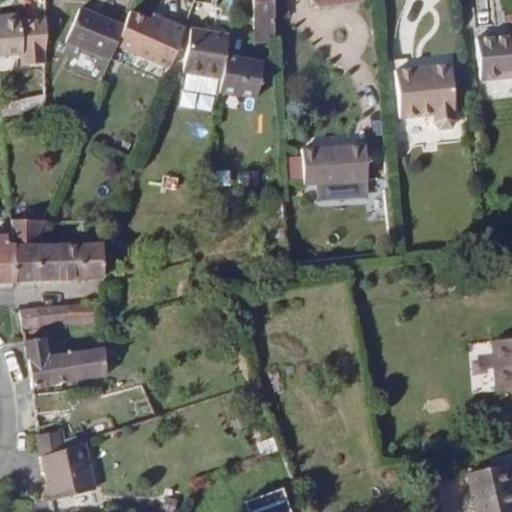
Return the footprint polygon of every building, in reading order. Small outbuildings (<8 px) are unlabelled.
[(273,38),(272,19),(270,0),(252,0),(255,43),(273,41),(273,38)] [(288,19),(285,0),(270,0),(272,19),(288,19)] [(123,28),(79,10),(66,42),(110,60),(116,46),(123,28)] [(168,69),(184,29),(169,22),(153,15),(150,21),(129,12),(123,28),(116,46),(168,69)] [(45,64),(45,19),(19,22),(19,16),(0,17),(0,55),(22,53),(23,66),(45,64)] [(511,24),(474,29),(480,81),(511,77),(511,24)] [(224,58),(228,37),(189,31),(182,73),(186,74),(184,90),(215,95),(218,79),(221,79),(224,58)] [(256,100),(261,63),(224,58),(221,79),(218,93),(256,100)] [(454,113),(449,65),(394,71),(399,119),(434,115),(435,124),(439,129),(451,128),(454,122),(453,113),(454,113)] [(45,107),(45,95),(0,105),(1,117),(45,107)] [(80,133),(85,122),(74,123),(73,133),(80,133)] [(368,199),(365,146),(301,150),(303,186),(315,185),(316,202),(368,199)] [(257,175),(243,175),(243,188),(257,189),(257,175)] [(285,271),(281,201),(269,200),(271,275),(285,271)] [(122,225),(111,220),(105,234),(116,239),(122,225)] [(37,230),(17,231),(17,221),(10,222),(12,248),(35,247),(42,230),(45,222),(37,222),(37,230)] [(37,222),(17,221),(17,231),(37,230),(37,222)] [(3,248),(3,236),(0,236),(0,283),(14,283),(12,248),(3,248)] [(478,251),(477,240),(458,242),(459,253),(478,251)] [(103,279),(102,245),(78,246),(78,280),(91,280),(103,279)] [(35,247),(35,282),(58,281),(58,246),(35,247)] [(78,246),(58,246),(58,281),(78,280),(78,246)] [(23,283),(35,282),(35,247),(12,248),(14,283),(23,283)] [(101,324),(100,305),(67,306),(68,325),(81,325),(101,324)] [(68,325),(67,306),(36,309),(38,328),(68,325)] [(38,328),(36,309),(19,311),(22,330),(38,328)] [(51,385),(46,357),(43,339),(24,342),(28,367),(31,388),(51,385)] [(511,390),(511,340),(491,342),(496,391),(511,390)] [(74,353),(78,381),(107,376),(105,369),(113,368),(111,352),(102,349),(74,353)] [(74,353),(46,357),(51,385),(78,381),(74,353)] [(68,410),(66,391),(33,396),(34,414),(68,410)] [(61,450),(58,432),(37,436),(40,457),(56,451),(61,450)] [(273,439),(257,445),(261,457),(277,451),(273,439)] [(94,490),(83,444),(61,450),(56,451),(65,487),(50,490),(52,501),(94,490)] [(65,487),(56,451),(40,457),(50,490),(65,487)] [(511,511),(511,495),(504,465),(467,474),(476,511),(511,511)] [(286,511),(279,491),(246,503),(249,511),(286,511)]
